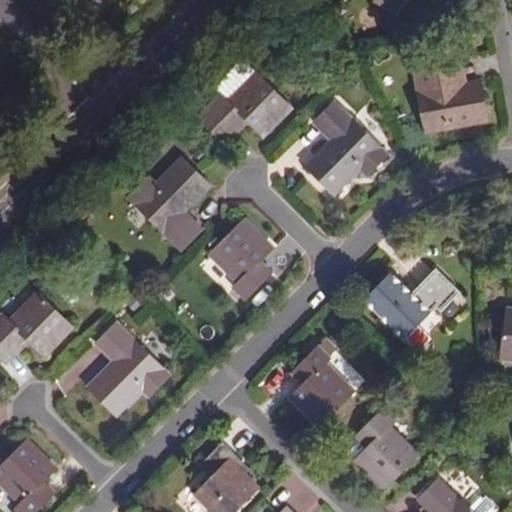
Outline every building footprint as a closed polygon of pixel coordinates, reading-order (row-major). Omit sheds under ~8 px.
[(377,0),(394,11),(401,0),(377,0)] [(426,130),(489,119),(483,78),(468,80),(464,55),(415,65),(426,130)] [(222,94),(200,116),(226,141),(248,120),(263,135),(292,106),(257,72),(227,100),(222,94)] [(331,139),(306,164),(336,193),(361,167),(369,173),(389,152),(336,99),(313,121),(331,139)] [(148,173),(126,195),(181,249),(202,227),(185,209),(210,184),(181,156),(155,180),(148,173)] [(212,253),(241,282),(236,286),(247,296),(267,275),(257,265),(276,246),(247,219),(212,253)] [(437,268),(413,292),(392,270),(365,297),(404,336),(436,303),(442,308),(460,290),(437,268)] [(6,318),(0,311),(0,354),(5,360),(27,338),(42,354),(72,324),(37,289),(6,318)] [(511,308),(507,308),(502,358),(511,359),(511,308)] [(171,372),(117,320),(96,340),(113,358),(88,383),(118,411),(142,387),(150,394),(171,372)] [(323,361),(336,347),(326,337),(297,366),(308,376),(289,395),(319,424),(352,390),(323,361)] [(374,441),(356,460),(385,488),(418,455),(390,427),(396,420),(385,409),(364,431),(374,441)] [(55,466),(26,437),(0,463),(0,479),(21,501),(17,506),(22,511),(31,511),(48,496),(38,485),(55,466)] [(224,442),(200,466),(210,476),(195,492),(215,511),(234,511),(259,486),(245,472),(250,467),(224,442)] [(475,511),(439,476),(418,498),(432,511),(475,511)]
